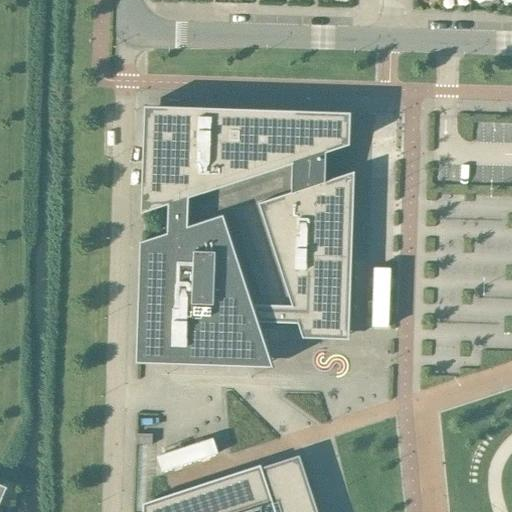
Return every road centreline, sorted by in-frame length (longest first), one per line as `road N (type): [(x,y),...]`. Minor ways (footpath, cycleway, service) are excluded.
road 1 (residential): [(129,33),(111,511)]
road 2 (residential): [(129,33),(390,38)]
road 3 (residential): [(390,38),(511,40)]
